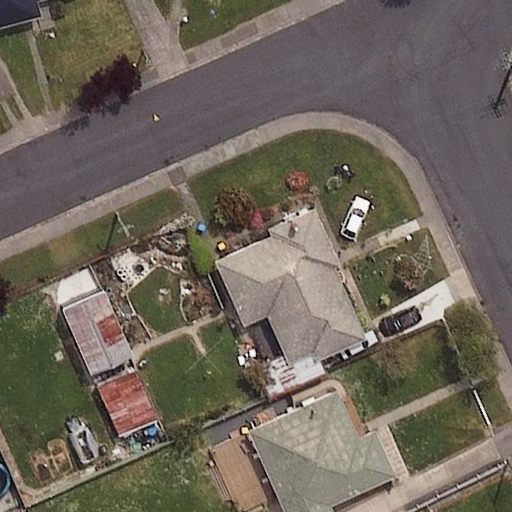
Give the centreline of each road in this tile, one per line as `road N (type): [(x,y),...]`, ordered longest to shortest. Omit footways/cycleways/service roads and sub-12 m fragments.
road 1 (residential): [(0,201),(410,20)]
road 2 (residential): [(410,20),(511,242)]
